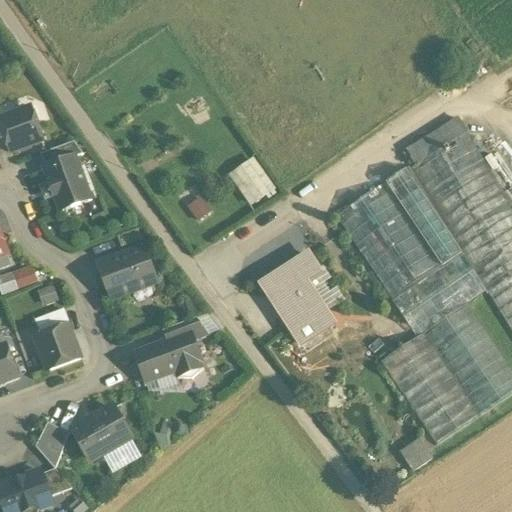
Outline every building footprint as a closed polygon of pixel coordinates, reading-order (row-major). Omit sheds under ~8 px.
[(31,109),(0,121),(0,129),(4,140),(10,155),(44,143),(31,109)] [(416,170),(469,136),(457,117),(405,152),(416,170)] [(380,364),(435,449),(511,399),(511,376),(466,306),(485,294),(511,336),(511,206),(469,136),(416,170),(338,220),(417,341),(380,364)] [(74,144),(40,157),(45,170),(75,159),(76,160),(83,157),(74,144)] [(232,174),(254,207),(280,190),(258,157),(232,174)] [(76,160),(75,159),(45,170),(43,171),(49,186),(40,189),(45,202),(54,199),(60,214),(91,202),(76,160)] [(202,223),(216,212),(204,197),(190,208),(202,223)] [(138,231),(117,239),(121,250),(142,242),(138,231)] [(145,246),(94,265),(111,307),(161,287),(145,246)] [(264,285),(303,345),(336,324),(308,282),(322,273),(310,255),(264,285)] [(0,278),(0,279),(6,296),(43,283),(37,266),(0,278)] [(53,289),(41,293),(46,307),(58,303),(53,289)] [(180,317),(170,306),(161,314),(171,325),(180,317)] [(62,312),(35,323),(41,337),(68,327),(62,312)] [(196,321),(162,333),(166,344),(190,336),(193,344),(209,338),(196,321)] [(41,337),(35,340),(47,374),(80,361),(68,327),(41,337)] [(166,344),(159,347),(158,350),(160,357),(153,359),(151,353),(147,352),(136,356),(147,385),(175,374),(178,382),(193,382),(203,372),(193,344),(190,336),(166,344)] [(0,386),(18,380),(6,347),(0,349),(0,386)] [(113,411),(74,433),(91,463),(104,456),(107,457),(111,457),(115,454),(116,451),(117,449),(130,441),(113,411)] [(400,455),(413,475),(433,462),(420,442),(400,455)] [(41,468),(0,484),(0,508),(1,511),(46,511),(57,508),(53,498),(45,475),(41,468)] [(72,491),(55,472),(45,475),(53,498),(72,491)]
